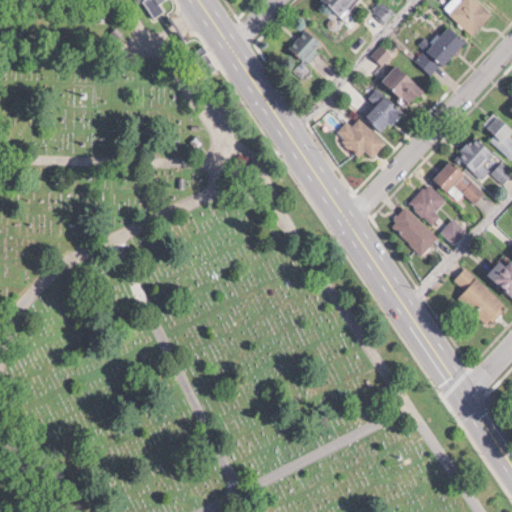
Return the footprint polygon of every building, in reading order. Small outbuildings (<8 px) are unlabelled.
[(166,10),(161,1),(162,0),(143,0),(154,17),(166,10)] [(327,0),(343,15),(357,0),(327,0)] [(493,13),(479,0),(458,0),(449,10),(473,34),(493,13)] [(467,39),(450,23),(426,47),(427,48),(418,58),(434,74),(467,39)] [(325,42),(307,27),(291,47),(309,62),(325,42)] [(425,90),(402,62),(385,76),(408,104),(425,90)] [(403,110),(379,87),(371,95),(378,103),(367,114),(383,130),(403,110)] [(494,133),(490,137),(510,158),(511,155),(511,136),(508,133),(511,130),(511,125),(497,111),(484,123),(494,133)] [(387,142),(360,116),(353,123),(349,120),(337,132),(361,155),(367,149),(373,156),(387,142)] [(482,177),(490,169),(483,163),(494,151),(475,134),(457,154),(482,177)] [(456,199),(464,191),(475,203),(486,192),(453,159),(434,177),(456,199)] [(437,210),(447,199),(429,182),(410,201),(433,223),(442,215),(437,210)] [(423,253),(439,236),(407,205),(391,222),(423,253)] [(491,273),(511,293),(511,260),(508,264),(504,259),(491,273)] [(467,289),(460,296),(490,325),(508,306),(467,266),(456,278),(467,289)]
